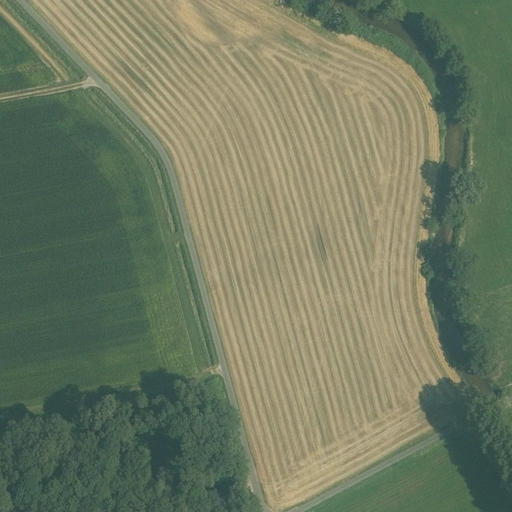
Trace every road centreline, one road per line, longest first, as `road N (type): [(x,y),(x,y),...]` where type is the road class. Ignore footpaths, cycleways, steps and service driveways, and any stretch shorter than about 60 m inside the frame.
road 1 (unclassified): [(255,511),(158,179),(131,136),(7,0)]
road 2 (unclassified): [(511,401),(276,511)]
